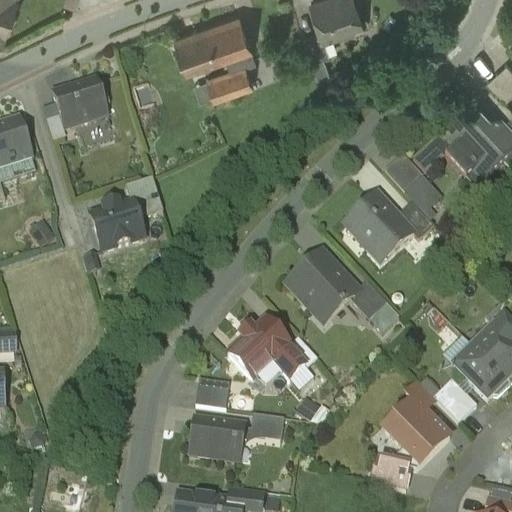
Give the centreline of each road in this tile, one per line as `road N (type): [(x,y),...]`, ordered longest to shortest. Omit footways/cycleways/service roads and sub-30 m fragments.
road 1 (residential): [(487,0),(463,58),(274,222),(197,314),(164,363),(150,404),(133,511)]
road 2 (tertiary): [(180,0),(0,76)]
